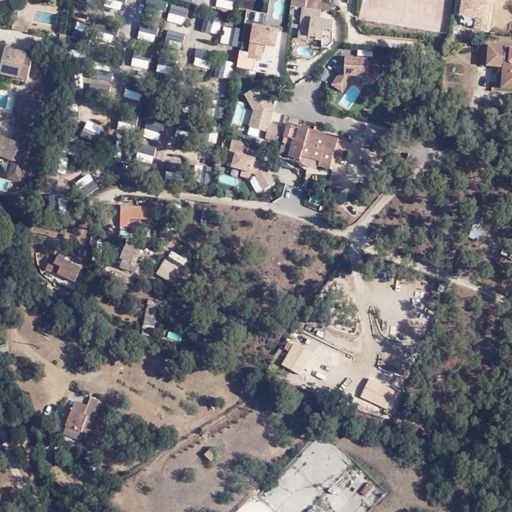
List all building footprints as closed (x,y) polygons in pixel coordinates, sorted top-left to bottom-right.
[(107,0),(106,5),(123,9),(124,0),(107,0)] [(162,0),(147,0),(144,23),(142,23),(140,36),(157,38),(159,24),(163,24),(166,0),(162,0)] [(310,0),(310,7),(329,9),(330,2),(311,0),(310,0)] [(472,29),(491,30),(492,0),(458,0),(457,16),(472,17),(472,29)] [(183,25),(188,8),(172,4),(168,20),(183,25)] [(335,18),(321,16),(322,9),(303,6),(298,38),(332,42),(335,18)] [(266,20),(268,11),(249,7),(245,26),(252,27),(254,18),(266,20)] [(275,12),(268,11),(266,20),(273,21),(275,12)] [(201,32),(220,33),(221,17),(202,16),(201,32)] [(16,18),(14,26),(30,30),(31,22),(16,18)] [(74,28),(86,32),(88,25),(77,21),(74,28)] [(220,42),(238,46),(241,28),(224,25),(220,42)] [(168,28),(165,39),(183,44),(186,34),(168,28)] [(511,91),(511,51),(486,47),(484,66),(494,67),(490,89),(511,91)] [(0,72),(26,78),(32,53),(10,48),(7,58),(0,56),(0,72)] [(149,68),(152,52),(137,49),(134,66),(149,68)] [(210,68),(213,52),(196,49),(193,65),(210,68)] [(371,75),(372,56),(346,55),(345,68),(339,71),(331,83),(343,92),(355,75),(371,75)] [(223,77),(232,78),(234,61),(225,60),(223,77)] [(93,78),(111,81),(113,71),(94,67),(93,78)] [(282,135),(285,124),(273,122),(277,110),(275,102),(262,81),(242,91),(253,108),(248,125),(267,130),(264,138),(280,141),(282,135)] [(216,99),(214,117),(223,118),(225,100),(216,99)] [(103,122),(81,120),(79,136),(101,139),(103,122)] [(328,167),(331,156),(333,135),(286,120),(285,124),(282,135),(293,137),(287,154),(298,159),(301,153),(319,158),(317,163),(328,167)] [(32,126),(18,122),(14,140),(0,133),(0,151),(12,158),(23,162),(32,126)] [(175,133),(188,137),(191,126),(177,123),(175,133)] [(277,151),(287,154),(293,137),(282,135),(280,141),(277,151)] [(249,143),(233,139),(230,149),(236,150),(232,166),(242,168),(241,176),(251,179),(252,172),(255,173),(263,189),(278,182),(266,161),(256,159),(257,154),(247,152),(249,143)] [(23,162),(12,158),(7,173),(19,177),(23,162)] [(184,178),(184,162),(166,162),(166,178),(184,178)] [(209,184),(214,168),(199,163),(194,180),(209,184)] [(124,206),(124,218),(148,220),(150,212),(157,212),(157,203),(148,202),(148,207),(124,206)] [(125,249),(140,255),(143,246),(129,240),(125,249)] [(133,272),(140,255),(125,249),(122,257),(126,259),(124,268),(133,272)] [(183,265),(187,258),(172,249),(168,256),(183,265)] [(71,285),(81,270),(65,260),(66,257),(58,253),(51,263),(59,269),(55,274),(71,285)] [(188,268),(167,256),(158,271),(180,283),(188,268)] [(44,267),(55,274),(59,269),(51,263),(47,261),(44,267)] [(149,328),(158,329),(162,305),(153,304),(149,328)] [(181,341),(183,335),(168,331),(166,336),(181,341)] [(292,371),(305,347),(294,341),(281,364),(292,371)] [(371,402),(386,409),(395,389),(380,382),(371,402)] [(67,421),(71,412),(61,407),(53,433),(54,433),(67,437),(69,437),(73,423),(67,421)] [(79,414),(71,412),(67,421),(73,423),(69,437),(74,439),(79,414)] [(67,437),(54,433),(52,441),(65,445),(67,437)] [(212,461),(218,456),(213,450),(206,456),(212,461)]
